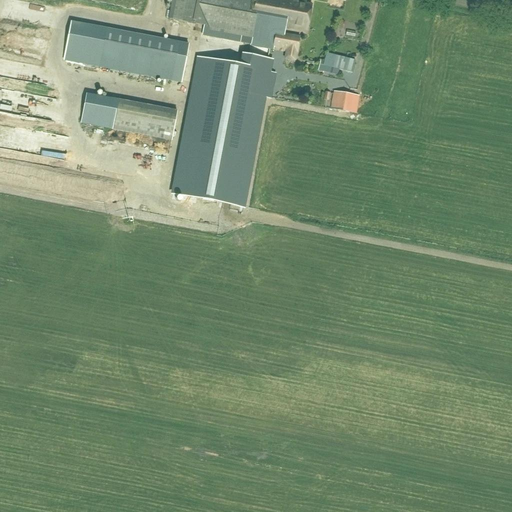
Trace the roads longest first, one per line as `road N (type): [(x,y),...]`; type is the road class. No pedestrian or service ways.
road 1 (track): [(0,153),(147,181),(141,197),(511,269)]
road 2 (track): [(250,218),(270,104),(360,121)]
